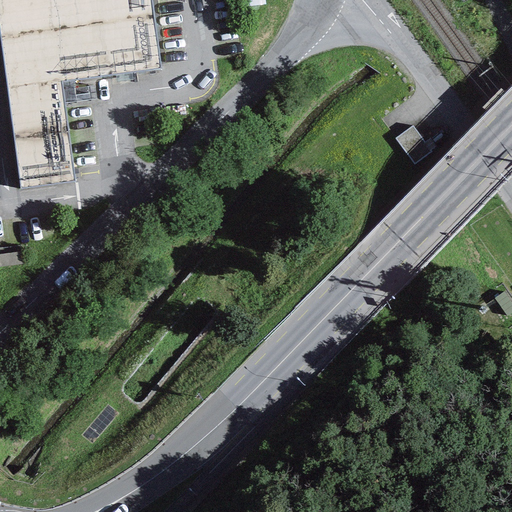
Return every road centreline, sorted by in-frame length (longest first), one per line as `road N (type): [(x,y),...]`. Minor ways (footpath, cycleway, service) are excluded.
road 1 (secondary): [(101,511),(237,406),(511,125)]
road 2 (unclassified): [(337,0),(0,328)]
road 3 (unknown): [(42,215),(115,216),(99,167),(104,131),(115,115),(186,88),(193,51),(186,0)]
road 4 (unclassified): [(348,0),(511,191)]
